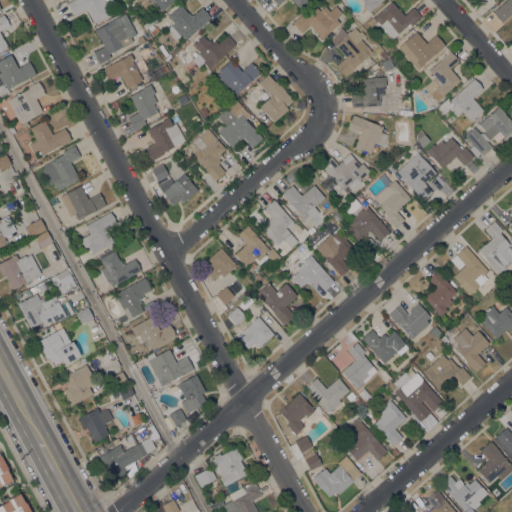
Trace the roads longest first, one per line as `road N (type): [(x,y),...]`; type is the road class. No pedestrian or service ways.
road 1 (residential): [(302,511),(30,0)]
road 2 (residential): [(112,511),(511,162)]
road 3 (residential): [(165,250),(323,112),(319,96),(233,0)]
road 4 (residential): [(511,378),(358,511)]
